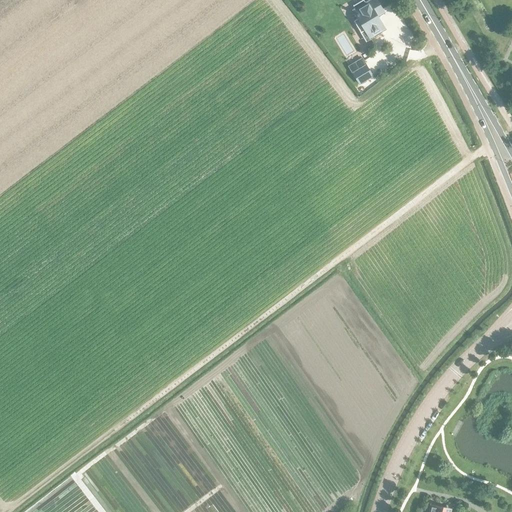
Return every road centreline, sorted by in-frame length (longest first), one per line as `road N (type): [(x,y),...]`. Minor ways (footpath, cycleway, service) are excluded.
road 1 (track): [(2,511),(485,146)]
road 2 (residential): [(380,511),(432,401),(511,323)]
road 3 (secondary): [(448,48),(511,191)]
road 4 (secondary): [(511,153),(448,48)]
